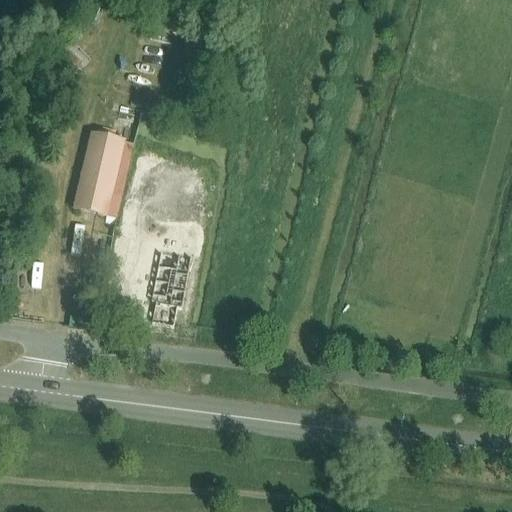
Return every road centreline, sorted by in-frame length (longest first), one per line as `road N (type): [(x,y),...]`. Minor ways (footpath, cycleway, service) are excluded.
road 1 (unclassified): [(511,452),(42,390)]
road 2 (unclassified): [(511,402),(49,338)]
